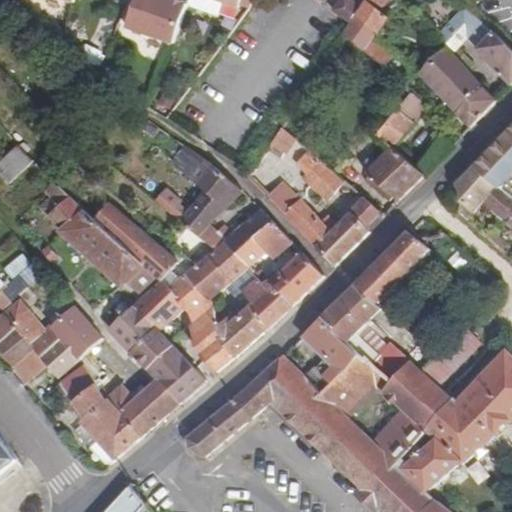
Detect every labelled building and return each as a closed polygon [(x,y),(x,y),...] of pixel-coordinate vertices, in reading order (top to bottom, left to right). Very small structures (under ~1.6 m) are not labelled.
[(136,0),(126,28),(175,45),(189,6),(169,0),(136,0)] [(190,0),(189,6),(208,13),(212,0),(214,0),(240,9),(243,0),(190,0)] [(343,0),(338,9),(354,19),(360,9),(346,0),(343,0)] [(368,0),(357,18),(380,35),(391,20),(400,28),(406,21),(389,6),(393,0),(368,0)] [(511,83),(511,46),(497,32),(450,0),(432,0),(420,16),(428,23),(440,33),(445,39),(460,22),(488,59),(511,83)] [(354,19),(338,9),(334,14),(350,25),(354,19)] [(376,42),(380,35),(357,18),(345,35),(392,72),(397,66),(393,62),(396,58),(376,42)] [(460,114),(487,89),(454,53),(445,39),(440,33),(428,23),(404,54),(419,66),(425,75),(460,114)] [(487,89),(460,114),(473,129),(499,102),(487,89)] [(391,122),(407,136),(430,107),(415,94),(391,122)] [(83,132),(67,115),(60,124),(77,138),(83,132)] [(407,136),(391,122),(381,136),(396,150),(407,136)] [(285,151),(296,137),(285,127),(275,142),(285,151)] [(511,134),(494,154),(511,170),(511,134)] [(0,175),(9,187),(35,161),(21,146),(0,167),(0,175)] [(215,249),(223,240),(212,227),(244,194),(215,167),(189,149),(173,166),(204,197),(181,221),(215,249)] [(426,178),(396,150),(370,176),(382,188),(378,192),(395,209),(426,178)] [(329,200),(347,183),(339,175),(312,151),(300,164),(310,173),(305,178),(329,200)] [(511,170),(494,154),(479,170),(511,197),(511,170)] [(339,175),(347,183),(353,188),(360,180),(347,169),(339,175)] [(511,197),(479,170),(478,169),(457,189),(460,193),(461,201),(476,213),(485,203),(511,228),(511,197)] [(160,280),(96,223),(88,216),(79,207),(56,183),(46,193),(54,201),(43,212),(51,220),(45,225),(54,235),(60,229),(124,289),(128,285),(140,297),(160,280)] [(79,207),(88,216),(104,199),(94,191),(79,207)] [(337,270),(372,234),(370,228),(381,213),(368,201),(335,233),(304,201),(296,209),(292,206),(286,212),(337,270)] [(476,213),(461,201),(462,206),(462,216),(468,222),(476,213)] [(160,280),(166,286),(183,267),(112,206),(96,223),(160,280)] [(255,310),(273,330),(291,315),(326,280),(306,258),(285,277),(274,285),(259,268),(271,257),(276,262),(295,245),(265,213),(228,245),(227,246),(251,273),(260,284),(271,296),(255,310)] [(384,262),(405,279),(415,270),(432,253),(411,235),(384,262)] [(223,240),(215,249),(219,252),(227,246),(228,245),(223,240)] [(251,273),(227,246),(219,252),(200,270),(190,280),(212,306),(251,273)] [(58,259),(50,250),(44,255),(52,264),(58,259)] [(15,280),(32,267),(23,255),(6,268),(15,280)] [(378,306),(405,279),(384,262),(356,288),(378,306)] [(212,306),(190,280),(174,294),(190,311),(198,318),(201,330),(199,331),(205,357),(210,365),(220,376),(238,360),(221,340),(212,306)] [(245,298),(255,310),(271,296),(260,284),(245,298)] [(190,311),(174,294),(166,286),(139,310),(163,336),(190,311)] [(0,307),(2,310),(15,299),(6,288),(0,293),(0,307)] [(385,312),(378,306),(356,288),(324,320),(361,359),(369,367),(373,363),(379,357),(360,337),(385,312)] [(163,336),(139,310),(113,334),(138,360),(163,336)] [(238,360),(273,330),(255,310),(221,340),(238,360)] [(64,342),(82,363),(84,361),(105,342),(77,311),(55,330),(52,328),(45,334),(31,346),(35,351),(42,360),(64,342)] [(0,343),(18,329),(7,315),(0,320),(0,343)] [(31,346),(45,334),(31,318),(18,329),(31,346)] [(361,359),(324,320),(304,339),(326,362),(343,379),(361,359)] [(35,351),(31,346),(18,329),(0,343),(0,349),(15,367),(35,351)] [(424,376),(439,390),(481,344),(466,331),(449,349),(424,376)] [(209,386),(163,336),(138,360),(162,384),(184,407),(209,386)] [(424,376),(449,349),(438,339),(413,366),(424,376)] [(60,382),(82,363),(64,342),(42,360),(47,367),(48,368),(60,382)] [(0,349),(0,352),(14,369),(15,367),(0,349)] [(15,367),(14,369),(27,385),(48,368),(47,367),(42,360),(35,351),(15,367)] [(465,466),(511,425),(511,357),(510,355),(460,410),(454,405),(427,435),(398,468),(396,469),(425,497),(461,463),(465,466)] [(435,507),(425,497),(396,469),(398,468),(351,422),(379,391),(427,435),(454,405),(439,390),(424,376),(413,366),(396,385),(373,363),(369,367),(361,359),(343,379),(323,399),(306,383),(284,362),(181,450),(187,457),(209,459),(272,406),(380,511),(448,511),(440,503),(435,507)] [(343,379),(326,362),(306,383),(323,399),(343,379)] [(125,419),(110,402),(106,405),(84,371),(63,388),(86,423),(83,427),(99,444),(125,419)] [(184,407),(162,384),(138,405),(125,390),(110,402),(125,419),(145,442),(184,407)] [(125,419),(99,444),(119,464),(145,442),(125,419)] [(99,444),(83,427),(76,433),(92,451),(99,444)] [(0,478),(16,465),(0,444),(0,478)] [(119,464),(99,444),(92,451),(107,466),(117,466),(119,464)] [(148,511),(131,493),(113,511),(148,511)]
